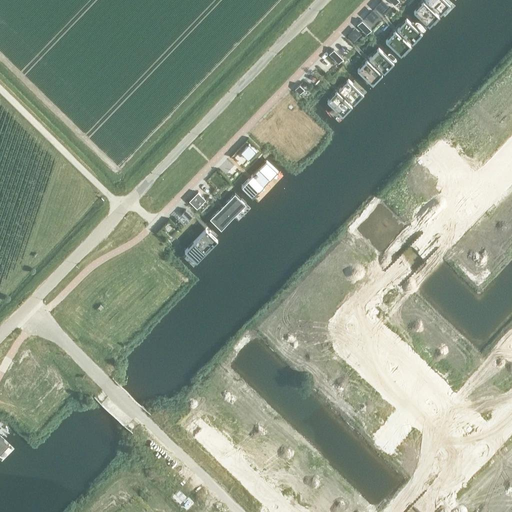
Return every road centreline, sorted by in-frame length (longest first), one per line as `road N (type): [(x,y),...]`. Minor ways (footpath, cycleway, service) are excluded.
road 1 (residential): [(511,154),(345,316),(486,451)]
road 2 (unclassified): [(28,305),(323,0)]
road 3 (unknown): [(128,202),(0,84)]
road 4 (residential): [(28,305),(136,414)]
road 5 (residential): [(237,511),(136,414)]
